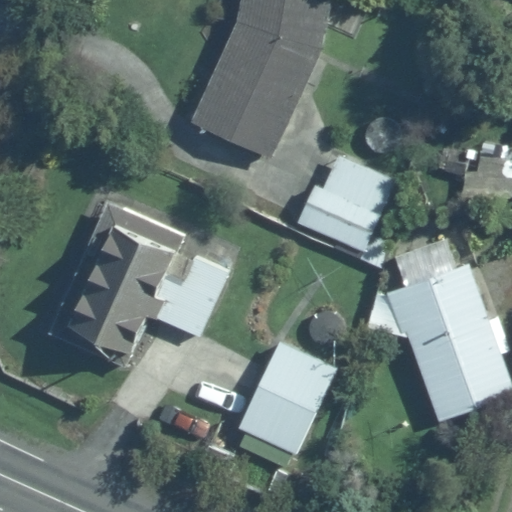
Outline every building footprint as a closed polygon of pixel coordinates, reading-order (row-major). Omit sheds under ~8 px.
[(220,0),(211,22),(229,30),(191,120),(277,156),(342,0),(220,0)] [(404,169),(343,139),(303,220),(364,250),(404,169)] [(511,150),(464,150),(464,198),(511,198),(511,150)] [(193,233),(107,198),(54,327),(130,358),(151,306),(202,326),(228,262),(188,246),(193,233)] [(414,280),(391,289),(441,417),(511,389),(511,359),(471,254),(460,258),(451,234),(404,253),(414,280)] [(339,364),(281,335),(239,418),(297,447),(339,364)]
